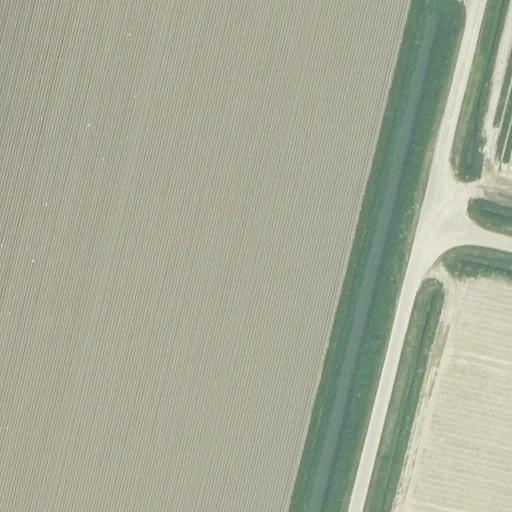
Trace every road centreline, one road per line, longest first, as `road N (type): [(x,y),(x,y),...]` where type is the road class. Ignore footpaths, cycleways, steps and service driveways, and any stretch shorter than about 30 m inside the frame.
road 1 (unclassified): [(355,511),(425,224)]
road 2 (unclassified): [(425,224),(479,0)]
